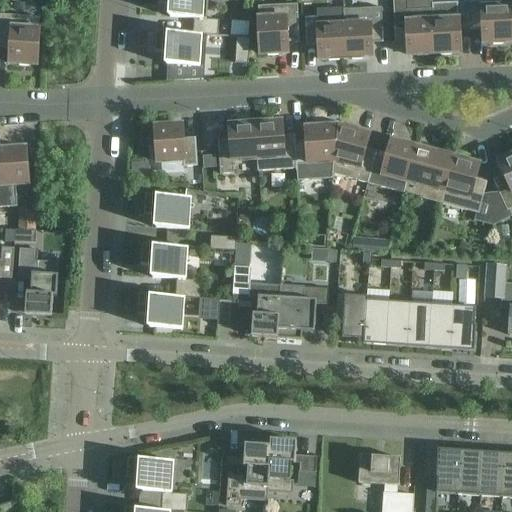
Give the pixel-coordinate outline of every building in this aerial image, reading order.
[(193,35),(206,36),(218,37),(219,21),(206,20),(207,0),(158,0),(158,6),(172,7),(171,18),(194,19),(193,35)] [(392,0),(395,43),(396,43),(396,42),(407,41),(408,56),(417,56),(417,57),(428,56),(428,55),(434,55),(432,5),(431,0),(392,0)] [(490,0),(469,0),(470,3),(471,30),(483,29),(484,44),(492,44),(492,45),(504,45),(504,43),(511,42),(511,28),(508,7),(492,8),(492,2),(491,2),(490,0)] [(471,30),(470,3),(432,5),(434,55),(440,55),(440,56),(451,55),(451,54),(460,53),(459,31),(471,30)] [(299,40),(297,5),(258,8),(260,55),(267,55),(267,56),(278,56),(278,54),(287,54),(286,39),(298,39),(298,40),(299,40)] [(382,8),(343,10),(344,26),(345,59),(351,59),(351,60),(363,60),(363,58),(371,58),(371,43),(382,42),(382,44),(383,43),(383,29),(382,8)] [(340,59),(345,59),(344,26),(343,10),(317,12),(317,18),(305,19),(306,47),(307,47),(307,46),(319,46),(319,61),(328,60),(328,61),(340,61),(340,59)] [(1,16),(0,32),(0,48),(11,50),(10,64),(18,65),(18,66),(30,67),(30,66),(36,66),(40,18),(1,16)] [(156,33),(155,54),(169,55),(167,82),(203,81),(206,36),(193,35),(156,33)] [(237,39),(236,65),(248,65),(250,39),(237,39)] [(255,125),(259,172),(296,170),(296,172),(297,172),(295,145),(294,136),(293,136),(294,137),(282,137),(281,123),(272,123),(272,122),(261,123),(261,124),(255,125)] [(258,172),(259,172),(255,125),(250,125),(249,124),(238,124),(238,126),(229,126),(230,141),(219,142),(219,141),(218,141),(220,175),(234,174),(233,162),(257,161),(258,172)] [(173,126),(173,125),(162,126),(162,127),(155,128),(158,163),(183,162),(183,168),(198,167),(196,139),(194,139),(194,140),(183,141),(182,126),(173,126)] [(295,136),(294,136),(297,172),(297,181),(332,179),(332,175),(333,175),(338,127),(326,128),(326,126),(314,127),(314,128),(306,129),(307,144),(296,145),(295,136)] [(338,127),(333,175),(368,184),(376,153),(365,150),(369,135),(360,133),(361,132),(350,129),(349,130),(338,127)] [(368,184),(404,195),(417,148),(411,147),(412,146),(401,143),(400,144),(392,142),(388,156),(376,153),(368,184)] [(0,208),(17,208),(15,186),(28,185),(25,149),(19,149),(19,148),(7,149),(7,150),(0,150),(0,208)] [(404,195),(441,205),(454,158),(448,157),(448,156),(437,153),(437,154),(417,148),(404,195)] [(498,194),(491,195),(493,223),(510,215),(508,212),(511,209),(511,155),(505,158),(506,160),(498,163),(505,177),(494,182),(494,181),(493,181),(498,194)] [(216,156),(203,157),(204,170),(217,169),(216,156)] [(454,158),(441,205),(476,214),(473,223),(493,228),(494,228),(493,223),(491,195),(484,195),(487,182),(486,182),(486,183),(475,180),(479,165),(470,163),(471,162),(459,159),(459,160),(454,158)] [(145,196),(144,217),(158,218),(157,229),(186,231),(188,199),(145,196)] [(240,211),(240,223),(250,224),(250,212),(240,211)] [(16,234),(16,231),(4,231),(3,243),(15,243),(16,234)] [(38,232),(16,231),(16,234),(15,243),(37,244),(38,232)] [(211,237),(210,250),(235,252),(236,239),(211,237)] [(354,240),(353,252),(363,253),(370,253),(371,241),(354,240)] [(236,245),(235,257),(251,258),(251,246),(236,245)] [(142,246),(140,267),(154,267),(154,279),(177,280),(175,298),(182,299),(201,300),(202,282),(183,281),(185,249),(142,246)] [(0,260),(0,279),(12,280),(15,249),(2,248),(1,261),(0,260)] [(38,251),(20,250),(18,280),(19,280),(31,281),(31,295),(27,294),(25,316),(51,318),(53,297),(57,298),(59,264),(38,262),(38,251)] [(329,251),(328,263),(335,264),(336,251),(329,251)] [(457,266),(456,280),(467,281),(467,267),(457,266)] [(506,268),(486,266),(484,299),(502,300),(504,300),(505,283),(506,268)] [(251,269),(235,268),(233,296),(249,297),(251,269)] [(502,300),(502,309),(511,310),(509,336),(511,336),(511,283),(505,283),(504,300),(502,300)] [(249,285),(249,297),(258,297),(257,316),(253,316),(251,338),(277,339),(280,287),(249,285)] [(280,287),(277,339),(302,341),(302,333),(314,333),(316,305),(328,306),(329,290),(280,287)] [(139,296),(137,316),(147,317),(151,317),(151,329),(178,330),(180,330),(182,299),(175,298),(139,296)] [(342,339),(364,341),(367,298),(345,297),(342,339)] [(201,300),(202,318),(217,317),(216,299),(201,300)] [(218,318),(218,326),(230,327),(232,302),(219,301),(218,318)] [(364,346),(386,347),(386,346),(389,303),(367,302),(364,341),(364,346)] [(386,347),(407,349),(407,348),(410,305),(389,303),(386,346),(386,347)] [(407,349),(429,350),(429,349),(432,306),(410,305),(407,348),(407,349)] [(429,350),(450,352),(450,350),(453,308),(432,306),(429,349),(429,350)] [(476,309),(453,308),(450,350),(473,352),(476,309)] [(241,501),(267,503),(271,441),(270,441),(270,448),(245,446),(244,468),(248,468),(247,480),(243,480),(243,477),(228,476),(226,507),(241,508),(241,501)] [(285,442),(271,441),(267,503),(268,493),(293,495),(294,482),(290,481),(291,464),(300,465),(299,473),(316,474),(317,458),(296,457),(296,445),(285,445),(285,442)] [(436,495),(437,495),(459,496),(462,453),(439,452),(437,486),(436,493),(436,495)] [(462,453),(459,496),(480,497),(483,455),(470,454),(470,457),(462,457),(462,453)] [(480,497),(502,499),(505,456),(504,456),(504,459),(496,459),(496,456),(483,455),(480,497)] [(502,499),(511,499),(511,459),(505,460),(505,456),(502,499)] [(383,511),(413,511),(413,510),(414,504),(414,497),(414,496),(397,495),(397,487),(399,487),(401,459),(384,458),(384,460),(377,459),(377,458),(361,457),(359,485),(386,486),(385,494),(383,511)] [(161,511),(163,511),(186,511),(188,496),(172,494),(172,493),(170,493),(172,464),(174,464),(174,463),(128,460),(126,480),(141,481),(140,491),(138,491),(137,492),(162,494),(161,511)] [(0,511),(12,511),(13,502),(0,506),(0,511)]
